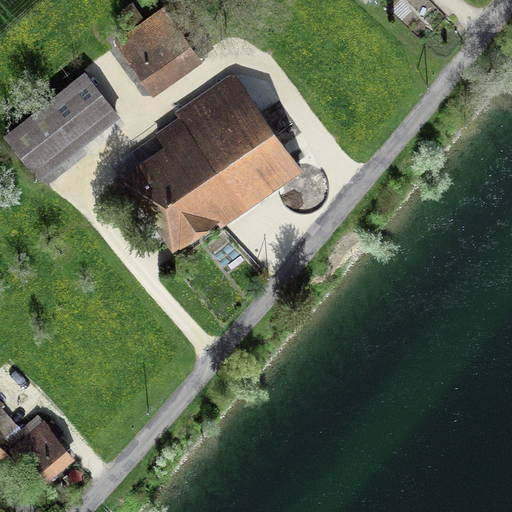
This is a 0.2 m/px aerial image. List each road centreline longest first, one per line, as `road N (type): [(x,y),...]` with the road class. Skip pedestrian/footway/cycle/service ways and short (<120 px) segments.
road 1 (residential): [(510,0),(210,352),(60,511)]
road 2 (track): [(210,352),(110,243),(94,194),(108,141),(238,66),(281,90),(337,170),(361,179)]
